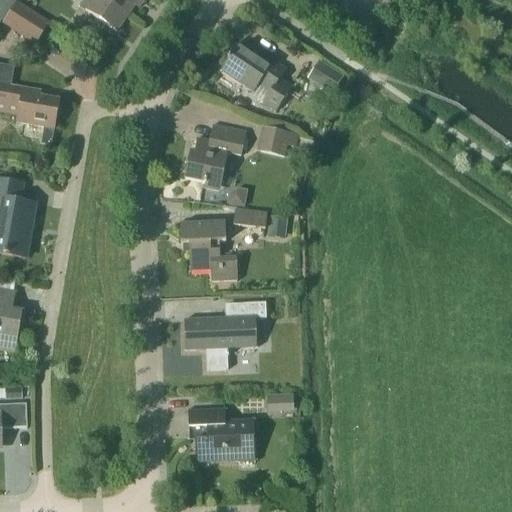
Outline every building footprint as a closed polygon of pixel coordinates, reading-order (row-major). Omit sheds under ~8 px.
[(35,46),(50,22),(14,0),(0,0),(0,20),(3,22),(2,24),(35,46)] [(117,33),(128,16),(105,0),(92,0),(91,3),(87,0),(83,0),(79,6),(86,11),(85,11),(117,33)] [(105,0),(128,16),(135,7),(139,10),(143,3),(138,0),(105,0)] [(98,26),(88,19),(76,37),(86,43),(98,26)] [(262,104),(275,113),(292,88),(280,80),(287,70),(270,59),(268,63),(230,37),(219,54),(229,60),(221,72),(253,94),(258,87),(269,94),(262,104)] [(332,95),(344,76),(319,60),(307,79),(332,95)] [(41,145),(51,147),(59,101),(40,98),(41,91),(11,86),(14,67),(0,64),(0,113),(17,116),(16,123),(44,128),(41,145)] [(184,180),(220,187),(221,187),(227,154),(241,157),(246,132),(213,125),(209,142),(197,139),(193,162),(188,161),(184,180)] [(299,136),(262,128),(257,151),(286,158),(288,147),(296,149),(299,136)] [(0,254),(26,259),(36,205),(22,202),(25,184),(0,179),(0,254)] [(234,206),(251,207),(252,190),(235,189),(234,206)] [(267,213),(235,209),(233,226),(265,230),(267,213)] [(285,239),(287,219),(270,217),(267,237),(285,239)] [(226,242),(225,223),(180,225),(181,245),(189,244),(190,272),(211,271),(212,282),(237,281),(236,258),(220,258),(219,242),(226,242)] [(0,347),(16,350),(22,312),(12,310),(16,292),(0,288),(0,347)] [(246,319),(225,320),(184,321),(185,351),(206,351),(206,371),(228,370),(227,350),(257,349),(255,319),(266,318),(265,303),(245,304),(246,319)] [(268,413),(281,413),(280,396),(267,396),(268,413)] [(0,446),(2,446),(1,431),(15,430),(27,430),(26,406),(0,406),(0,446)] [(225,409),(188,410),(189,429),(195,429),(196,464),(255,461),(253,420),(225,422),(225,409)]
